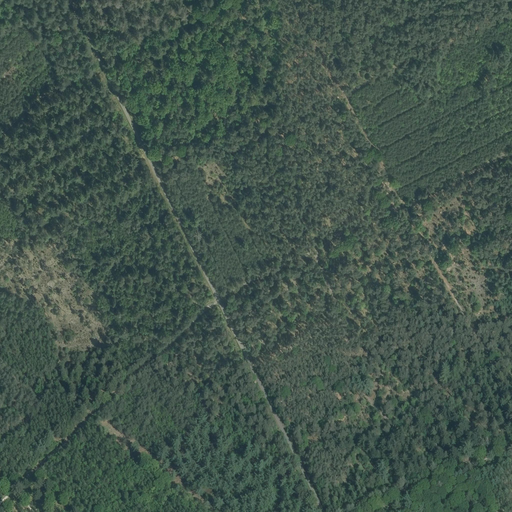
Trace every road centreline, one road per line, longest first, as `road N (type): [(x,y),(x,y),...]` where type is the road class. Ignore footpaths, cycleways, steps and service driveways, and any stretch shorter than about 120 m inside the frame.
road 1 (track): [(12,488),(217,297)]
road 2 (track): [(406,203),(300,0)]
road 3 (track): [(511,151),(318,249)]
road 4 (track): [(234,0),(105,67)]
road 5 (track): [(62,441),(0,316)]
road 6 (track): [(0,136),(39,100),(105,67)]
